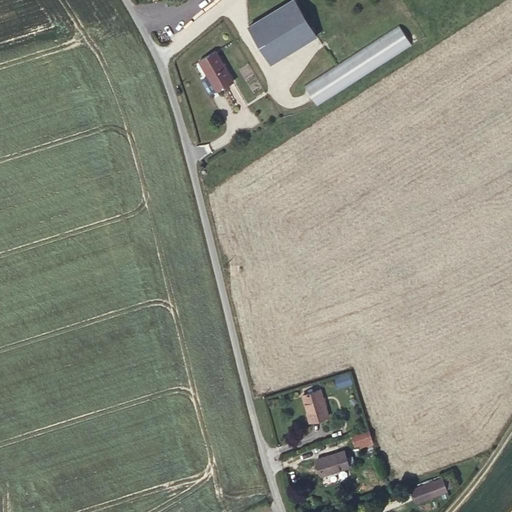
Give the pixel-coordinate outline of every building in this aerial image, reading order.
[(293,0),(277,0),(245,22),(268,58),(312,28),(293,0)] [(433,0),(427,5),(431,10),(446,0),(433,0)] [(399,22),(305,83),(318,103),(412,41),(399,22)] [(231,77),(212,48),(198,58),(216,86),(231,77)] [(335,376),(338,388),(354,384),(351,372),(335,376)] [(328,410),(321,383),(304,387),(312,414),(328,410)] [(372,431),(354,434),(356,449),(374,446),(372,431)] [(349,462),(344,445),(317,453),(321,469),(349,462)] [(409,484),(412,496),(442,485),(439,474),(409,484)] [(442,485),(412,496),(413,497),(443,487),(442,485)]
